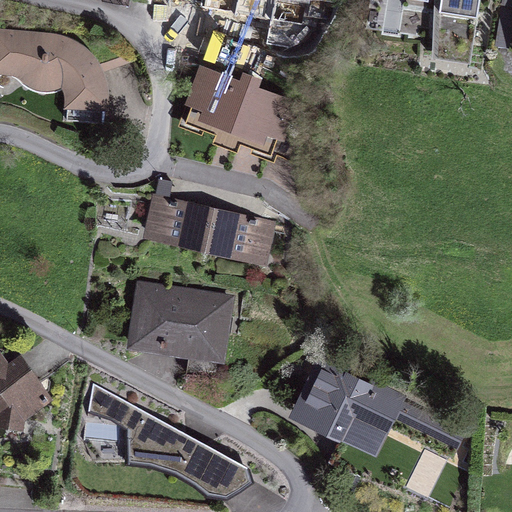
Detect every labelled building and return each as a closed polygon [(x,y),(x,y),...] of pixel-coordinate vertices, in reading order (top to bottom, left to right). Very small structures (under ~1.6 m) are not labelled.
[(149,0),(150,2),(148,12),(163,14),(161,24),(178,27),(183,0),(149,0)] [(479,0),(421,0),(428,1),(427,0),(434,0),(432,57),(470,64),(479,0)] [(100,26),(77,46),(83,50),(89,57),(95,63),(99,70),(139,57),(136,54),(133,50),(130,47),(126,43),(121,39),(117,36),(111,32),(106,29),(100,26)] [(47,36),(0,32),(0,67),(19,69),(22,74),(26,78),(29,81),(34,84),(39,85),(44,86),(51,86),(57,85),(62,82),(65,86),(67,91),(68,96),(68,102),(67,120),(104,123),(105,103),(105,94),(103,81),(101,75),(99,70),(95,63),(89,57),(83,50),(77,46),(70,42),(62,39),(55,37),(47,36)] [(270,153),(289,105),(253,91),(257,81),(244,76),(241,86),(205,73),(187,122),(270,153)] [(214,210),(158,197),(149,234),(167,238),(168,231),(189,236),(188,243),(205,247),(214,210)] [(270,223),(214,210),(205,247),(223,251),(225,244),(245,249),(244,256),(262,260),(270,223)] [(154,294),(140,292),(132,345),(190,353),(187,374),(218,378),(229,306),(214,304),(216,296),(155,287),(154,294)] [(48,398),(19,359),(8,367),(0,356),(0,403),(4,409),(12,403),(23,417),(48,398)] [(393,399),(326,366),(303,411),(371,444),(393,399)] [(250,468),(93,384),(89,404),(126,424),(124,437),(125,464),(150,467),(175,476),(192,486),(206,497),(228,499),(255,482),(250,468)] [(40,447),(0,441),(0,479),(35,485),(40,447)]
